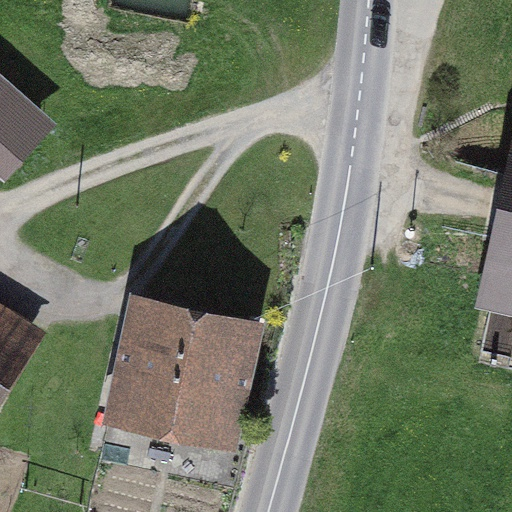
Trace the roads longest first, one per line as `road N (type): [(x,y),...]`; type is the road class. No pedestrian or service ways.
road 1 (tertiary): [(368,0),(342,214),(269,511)]
road 2 (track): [(360,96),(252,123),(0,215)]
